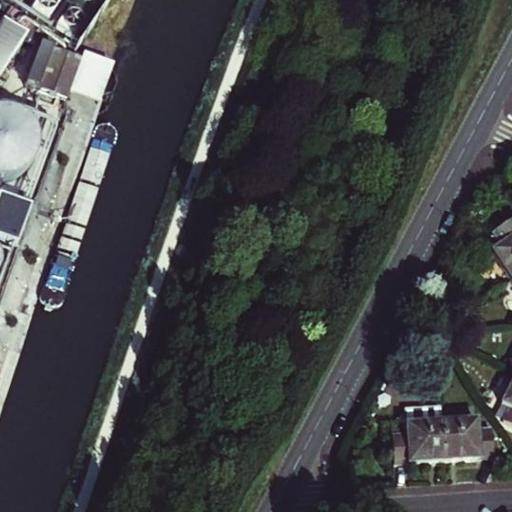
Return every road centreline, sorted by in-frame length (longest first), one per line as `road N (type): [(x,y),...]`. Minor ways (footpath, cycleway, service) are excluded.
road 1 (residential): [(482,120),(271,510)]
road 2 (residential): [(271,510),(511,498)]
